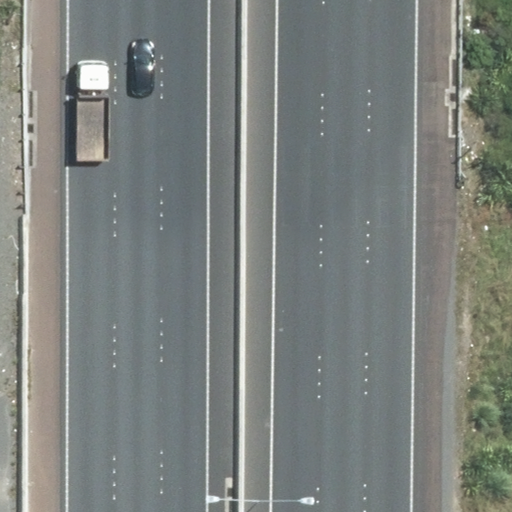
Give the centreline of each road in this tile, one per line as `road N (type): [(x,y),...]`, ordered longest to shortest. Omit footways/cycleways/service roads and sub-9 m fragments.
road 1 (motorway): [(335,0),(328,511)]
road 2 (motorway): [(141,511),(135,0)]
